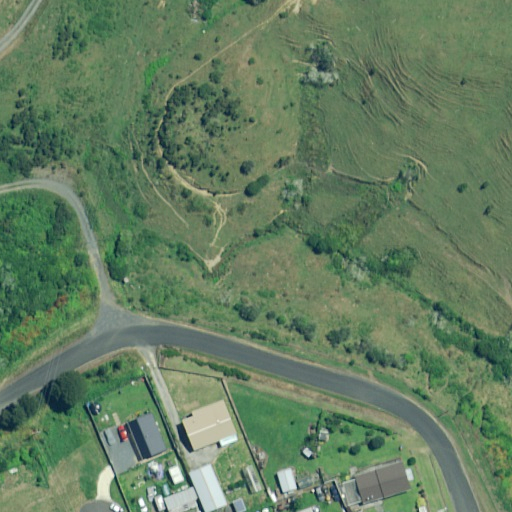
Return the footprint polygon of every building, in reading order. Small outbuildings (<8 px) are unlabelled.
[(226,399),(193,411),(196,417),(184,422),(195,450),(221,440),(223,446),(242,439),(239,433),(226,399)] [(356,476),(357,480),(342,484),(348,506),(364,502),(364,504),(414,490),(411,480),(416,478),(413,470),(409,471),(406,461),(356,476)] [(188,478),(181,464),(170,470),(177,484),(188,478)] [(209,511),(228,505),(213,464),(191,473),(205,511),(209,511)] [(263,491),(254,467),(244,471),(253,494),(263,491)] [(298,489),(293,469),(279,472),(283,492),(298,489)] [(169,501),(171,508),(168,509),(168,511),(188,511),(199,508),(198,505),(194,493),(169,501)] [(245,511),(249,511),(244,498),(234,502),(237,511),(245,511)]
